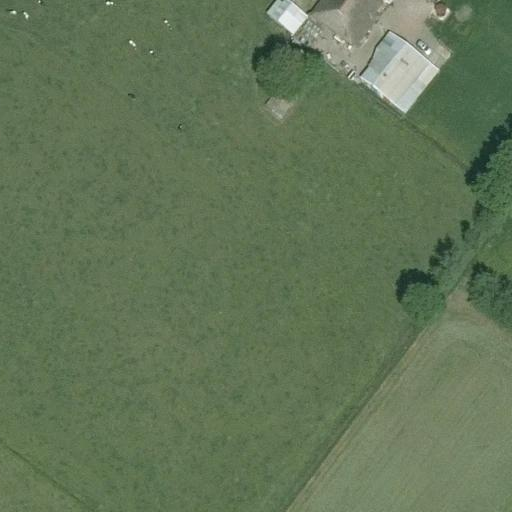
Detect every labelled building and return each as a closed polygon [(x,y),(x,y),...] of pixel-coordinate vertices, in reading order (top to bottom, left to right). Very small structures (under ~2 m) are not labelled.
[(380,0),(325,0),(312,19),(354,49),(382,8),(377,4),(380,0)] [(286,4),(273,20),(285,30),(299,14),(293,9),(286,4)] [(394,110),(427,69),(398,45),(365,86),(394,110)] [(298,94),(316,70),(287,48),(269,72),(298,94)] [(283,116),(295,100),(279,89),(267,105),(283,116)]
